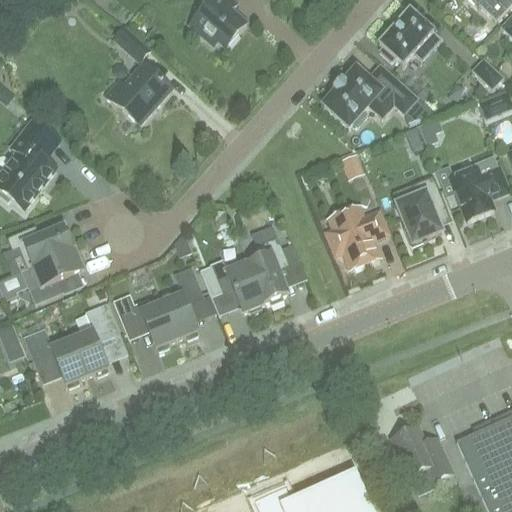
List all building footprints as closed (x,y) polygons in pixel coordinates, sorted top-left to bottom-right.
[(50,0),(61,11),(72,0),(50,0)] [(191,30),(205,42),(209,38),(226,53),(247,29),(231,15),(237,8),(228,0),(216,0),(194,25),(191,30)] [(511,0),(487,0),(479,10),(497,26),(511,9),(511,0)] [(426,45),(435,53),(442,45),(434,37),(433,35),(432,36),(411,17),(411,16),(410,15),(408,16),(409,17),(381,48),(380,48),(379,49),(380,51),(381,50),(382,52),(379,56),(391,67),(395,63),(402,70),(403,71),(405,70),(404,69),(426,45)] [(511,22),(502,32),(511,41),(511,22)] [(140,69),(153,56),(125,31),(113,45),(140,69)] [(472,75),(492,95),(504,82),(483,63),(472,75)] [(333,94),(336,97),(326,109),(325,109),(324,110),(326,112),(348,131),(348,132),(349,133),(351,131),(350,131),(352,129),(356,132),(368,119),(364,116),(368,112),(382,125),(395,111),(404,119),(418,103),(380,69),(367,83),(358,76),(358,75),(357,74),(355,75),(356,76),(345,87),(342,85),(333,94)] [(140,130),(172,95),(148,73),(129,95),(120,87),(107,100),(140,130)] [(481,108),(487,122),(511,111),(511,110),(507,98),(481,108)] [(431,126),(419,130),(427,150),(439,145),(436,138),(444,135),(439,123),(431,126)] [(60,145),(55,141),(34,125),(12,153),(18,157),(0,179),(0,195),(0,196),(0,195),(0,200),(8,207),(11,204),(24,215),(56,174),(44,165),(60,145)] [(346,166),(354,186),(370,180),(362,159),(346,166)] [(494,215),(489,204),(509,196),(499,172),(480,180),(477,174),(451,185),(467,226),(494,215)] [(442,237),(439,232),(436,223),(438,218),(447,215),(433,181),(412,190),(417,202),(398,210),(407,232),(403,233),(412,253),(427,247),(426,243),(442,237)] [(330,224),(334,235),(327,238),(336,261),(344,258),(350,274),(379,262),(372,246),(388,239),(379,217),(363,224),(359,212),(330,224)] [(33,271),(73,255),(71,250),(75,249),(70,236),(66,238),(64,233),(40,242),(36,231),(7,243),(12,256),(25,250),(33,271)] [(247,264),(265,309),(270,307),(271,311),(284,306),(282,302),(287,300),(278,276),(289,271),(277,243),(256,251),(258,256),(245,261),(246,265),(247,264)] [(75,259),(73,255),(33,271),(21,276),(35,310),(64,298),(59,287),(82,277),(80,272),(84,270),(79,257),(75,259)] [(261,311),(265,309),(247,264),(246,265),(226,273),(223,265),(210,270),(222,299),(233,294),(243,318),(248,316),(250,320),(262,315),(261,311)] [(162,308),(177,345),(186,341),(187,345),(198,340),(197,337),(198,336),(188,311),(205,304),(192,273),(175,279),(183,300),(162,308)] [(177,345),(162,308),(152,313),(149,305),(134,311),(130,301),(114,307),(123,329),(143,321),(156,353),(157,353),(159,356),(170,352),(168,348),(177,345)] [(208,311),(214,330),(225,327),(220,308),(208,311)] [(72,345),(87,381),(96,378),(97,381),(108,377),(107,373),(108,373),(98,348),(119,339),(107,310),(92,316),(99,334),(72,345)] [(78,385),(87,381),(72,345),(52,353),(44,336),(25,343),(34,366),(53,358),(66,390),(67,390),(69,393),(80,389),(78,385)] [(511,511),(511,421),(457,446),(487,511),(511,511)] [(419,433),(393,445),(410,482),(429,473),(435,486),(453,478),(443,454),(437,442),(425,448),(419,433)] [(371,511),(356,477),(290,507),(286,497),(288,496),(287,494),(255,509),(256,511),(371,511)]
